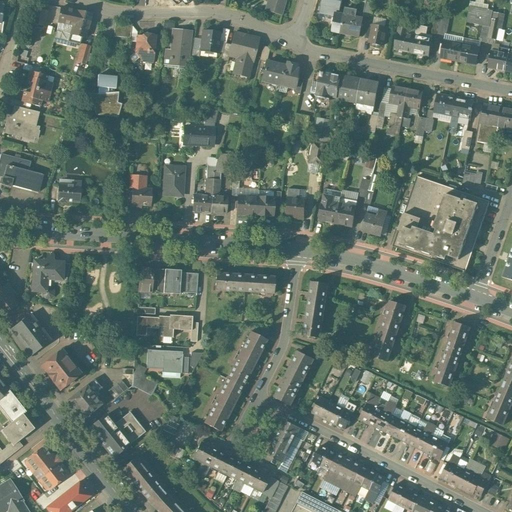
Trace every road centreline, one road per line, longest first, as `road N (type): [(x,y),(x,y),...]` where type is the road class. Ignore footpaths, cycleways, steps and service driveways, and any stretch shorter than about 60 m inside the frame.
road 1 (tertiary): [(0,227),(298,247)]
road 2 (residential): [(64,0),(131,13),(222,13),(296,44)]
road 3 (residential): [(279,409),(483,511)]
road 4 (residential): [(296,44),(511,91)]
road 5 (secondary): [(0,343),(131,511)]
road 6 (tertiary): [(298,247),(475,297)]
road 7 (residential): [(298,247),(284,339),(256,398)]
road 8 (residential): [(256,398),(232,442),(254,454),(279,409)]
